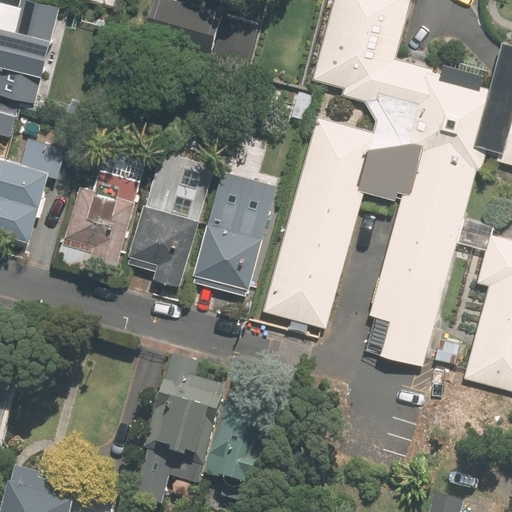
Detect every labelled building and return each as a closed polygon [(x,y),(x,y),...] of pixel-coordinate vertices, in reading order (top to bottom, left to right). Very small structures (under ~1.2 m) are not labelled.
[(0,0),(0,89),(39,99),(63,0),(28,0),(28,2),(17,0),(0,0)] [(158,0),(150,31),(249,61),(267,0),(158,0)] [(323,115),(269,311),(332,328),(369,193),(400,201),(369,315),(375,317),(365,352),(421,367),(424,356),(429,357),(486,148),(473,145),(492,79),(398,53),(413,0),(334,0),(311,86),(382,105),(376,129),(323,115)] [(511,45),(501,43),(492,79),(473,145),(486,148),(504,153),(511,122),(511,45)] [(294,52),(268,50),(266,79),(293,80),(294,52)] [(311,92),(295,91),(293,119),(309,120),(311,92)] [(23,100),(0,93),(0,136),(12,140),(23,100)] [(511,122),(504,153),(502,160),(511,162),(511,199),(503,234),(494,232),(480,283),(492,286),(469,371),(511,382),(511,122)] [(0,230),(35,240),(59,155),(32,147),(27,162),(0,154),(0,230)] [(217,166),(161,150),(145,206),(143,206),(129,256),(131,257),(129,264),(156,271),(153,281),(182,289),(217,166)] [(99,258),(124,265),(148,182),(90,166),(62,265),(94,274),(99,258)] [(193,276),(248,290),(274,186),(220,173),(193,276)] [(460,340),(441,335),(433,361),(452,367),(460,340)] [(204,486),(232,386),(198,377),(200,369),(201,364),(176,357),(175,362),(136,500),(168,509),(176,478),(204,486)] [(0,466),(17,396),(0,391),(0,466)] [(234,392),(211,475),(257,488),(280,405),(234,392)] [(22,469),(9,511),(99,511),(100,509),(81,504),(86,487),(22,469)] [(437,496),(432,511),(464,511),(467,504),(437,496)]
